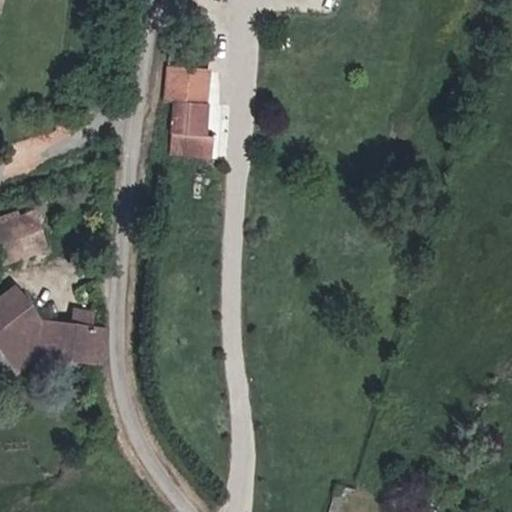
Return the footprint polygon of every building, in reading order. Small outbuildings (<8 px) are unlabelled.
[(179,103),(207,107),(211,70),(173,66),(169,101),(179,103)] [(211,138),(204,137),(207,107),(179,103),(172,158),(208,161),(211,138)] [(0,253),(65,232),(51,196),(0,213),(0,253)] [(0,334),(26,359),(41,342),(45,310),(11,279),(0,291),(0,334)] [(41,342),(105,354),(108,318),(96,315),(99,302),(84,299),(81,311),(45,307),(45,310),(41,342)]
